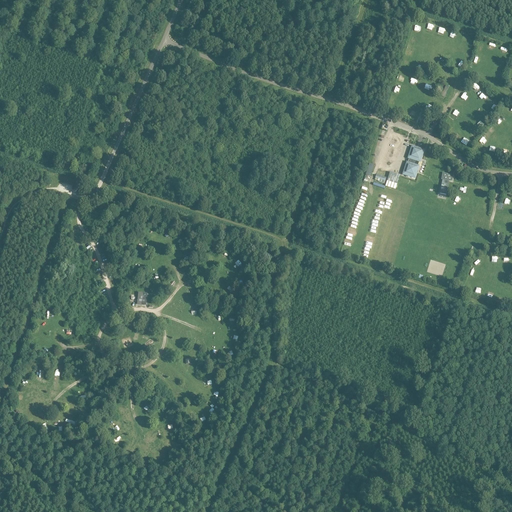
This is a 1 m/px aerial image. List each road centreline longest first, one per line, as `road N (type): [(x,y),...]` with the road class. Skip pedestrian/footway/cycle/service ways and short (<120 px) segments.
road 1 (track): [(511,322),(288,250),(271,234),(99,185)]
road 2 (track): [(286,249),(367,0)]
road 3 (unclassified): [(380,118),(163,39)]
road 4 (unclassified): [(99,185),(163,39)]
